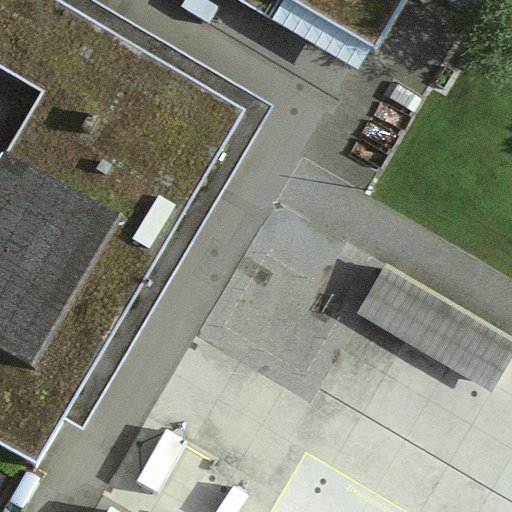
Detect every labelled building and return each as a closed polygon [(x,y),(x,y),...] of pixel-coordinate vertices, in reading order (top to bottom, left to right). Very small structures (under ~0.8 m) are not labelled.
[(18,0),(0,0),(0,462),(21,476),(232,130),(18,0)] [(275,0),(225,0),(263,22),(275,0)] [(308,0),(356,28),(349,40),(374,54),(405,0),(308,0)] [(500,383),(511,360),(511,324),(388,261),(362,311),(500,383)] [(119,511),(96,498),(87,511),(119,511)]
